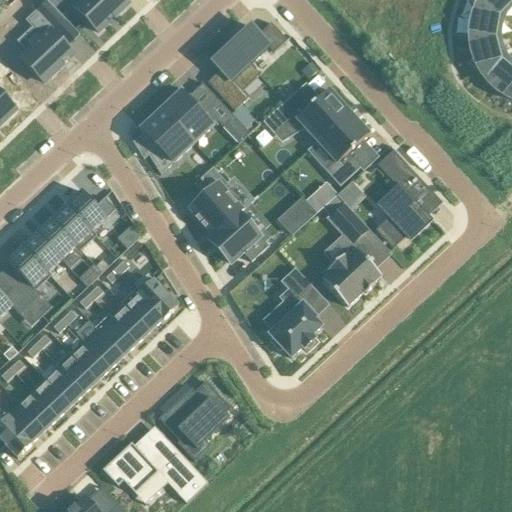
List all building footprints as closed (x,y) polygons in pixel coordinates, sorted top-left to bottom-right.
[(64,0),(51,0),(48,3),(59,14),(69,5),(64,0)] [(85,0),(75,9),(98,34),(129,5),(125,1),(123,0),(85,0)] [(386,58),(419,26),(394,0),(392,0),(360,31),(386,58)] [(511,0),(480,0),(477,7),(504,20),(507,14),(511,8),(511,0)] [(29,52),(21,60),(45,85),(74,57),(67,49),(60,42),(52,33),(65,21),(59,14),(48,3),(28,22),(33,27),(44,39),(29,52)] [(470,30),(470,41),(500,40),(500,33),(501,26),(504,20),(477,7),(473,18),(470,30)] [(235,43),(232,46),(252,67),(269,50),(274,55),(288,42),(271,25),(259,36),(251,28),(239,39),(239,38),(238,39),(239,39),(236,42),(235,41),(234,42),(235,43)] [(76,85),(66,75),(38,102),(56,121),(129,52),(111,33),(83,61),(91,70),(76,85)] [(500,40),(470,41),(472,53),(476,65),(481,75),(506,59),(503,53),(501,47),(500,40)] [(221,72),(208,84),(235,113),(249,100),(242,93),(260,76),(251,67),(252,67),(232,46),(229,49),(228,48),(227,49),(228,49),(225,52),(224,52),(223,52),(224,53),(213,64),(221,72)] [(406,52),(393,61),(418,97),(431,88),(406,52)] [(0,56),(0,84),(1,86),(15,74),(0,56)] [(506,59),(481,75),(489,85),(510,65),(506,59)] [(312,65),(302,73),(309,80),(318,72),(312,65)] [(511,66),(510,65),(489,85),(494,91),(497,93),(507,99),(511,90),(511,66)] [(168,106),(162,112),(194,146),(214,128),(218,124),(223,129),(234,119),(217,100),(202,115),(193,106),(194,105),(189,99),(180,90),(165,103),(168,106)] [(0,126),(17,111),(18,112),(18,111),(0,91),(0,126)] [(144,105),(151,112),(165,100),(158,92),(144,105)] [(296,95),(263,124),(274,136),(294,118),(318,144),(350,115),(329,92),(320,101),(310,110),(296,95)] [(149,119),(138,129),(143,134),(153,145),(154,144),(158,148),(148,157),(161,177),(174,165),(194,146),(162,112),(151,122),(149,119)] [(350,115),(318,144),(334,163),(324,172),(340,189),(361,169),(349,156),(364,142),(370,137),(350,115)] [(256,200),(282,173),(247,141),(222,168),(256,200)] [(394,153),(377,167),(405,197),(387,215),(390,218),(379,228),(397,247),(407,238),(410,242),(430,224),(413,206),(428,192),(394,153)] [(205,198),(190,211),(197,219),(195,220),(196,221),(198,220),(201,223),(199,224),(200,225),(201,223),(203,225),(201,227),(202,227),(203,226),(206,229),(205,231),(206,231),(207,230),(214,237),(215,238),(239,216),(240,216),(243,213),(242,212),(223,190),(228,186),(227,185),(213,169),(195,186),(205,198)] [(353,187),(341,198),(353,211),(365,199),(353,187)] [(82,193),(67,208),(92,234),(107,220),(116,211),(105,200),(96,208),(82,193)] [(304,201),(280,222),(293,237),(317,215),(304,201)] [(331,219),(329,221),(343,237),(353,247),(369,232),(345,206),(331,219)] [(67,208),(52,222),(77,248),(76,249),(80,253),(96,238),(92,234),(67,208)] [(213,239),(209,242),(213,246),(212,247),(213,248),(214,247),(217,250),(216,251),(218,250),(231,265),(243,254),(252,264),(269,248),(240,216),(239,216),(215,238),(214,237),(213,239)] [(316,217),(291,240),(308,259),(333,236),(316,217)] [(52,222),(37,236),(62,262),(76,249),(77,248),(52,222)] [(37,236),(23,249),(48,275),(49,275),(62,262),(37,236)] [(23,249),(7,263),(19,276),(10,284),(30,306),(41,296),(36,292),(51,278),(49,275),(48,275),(23,249)] [(329,276),(323,282),(348,309),(364,293),(366,295),(375,287),(373,285),(381,277),(376,271),(357,251),(349,258),(347,255),(334,267),(327,274),(329,276)] [(266,261),(231,293),(249,312),(284,280),(266,261)] [(124,263),(115,271),(120,277),(129,269),(124,263)] [(94,266),(79,280),(86,288),(101,274),(94,266)] [(115,271),(106,279),(112,285),(120,277),(115,271)] [(273,334),(269,337),(273,341),(270,343),(280,353),(282,351),(291,360),(303,350),(304,351),(315,341),(312,339),(312,338),(321,329),(315,322),(317,321),(316,320),(298,301),(312,288),(295,271),(281,284),(288,292),(279,300),(283,304),(293,315),(273,334)] [(150,279),(135,292),(163,322),(162,323),(163,324),(178,309),(150,279)] [(0,320),(13,309),(19,316),(30,306),(10,284),(0,293),(0,320)] [(97,288),(89,296),(94,302),(103,294),(97,288)] [(135,292),(121,306),(124,309),(125,308),(150,335),(162,323),(163,322),(135,292)] [(89,296),(80,304),(86,310),(94,302),(89,296)] [(113,320),(112,321),(137,347),(150,335),(125,308),(124,309),(113,320)] [(71,312),(62,321),(68,326),(77,318),(71,312)] [(109,317),(95,330),(98,334),(99,333),(124,359),(137,347),(112,321),(113,320),(109,317)] [(62,321),(54,329),(59,335),(68,326),(62,321)] [(98,334),(86,345),(110,372),(124,359),(99,333),(98,334)] [(45,337),(36,345),(42,351),(51,343),(45,337)] [(36,345),(28,353),(33,359),(42,351),(36,345)] [(73,357),(73,358),(97,384),(110,372),(86,345),(73,357)] [(11,347),(3,356),(8,362),(17,353),(11,347)] [(70,354),(56,367),(59,371),(60,370),(84,396),(97,384),(73,358),(73,357),(70,354)] [(19,362),(10,370),(16,376),(24,368),(19,362)] [(10,370),(1,378),(7,384),(16,376),(10,370)] [(59,371),(46,382),(71,409),(84,396),(60,370),(59,371)] [(46,382),(33,395),(58,421),(71,409),(46,382)] [(195,415),(173,436),(180,444),(178,446),(194,464),(211,448),(206,443),(230,421),(225,416),(231,410),(206,384),(195,394),(192,390),(181,400),(195,415)] [(33,395),(20,407),(45,433),(58,421),(33,395)] [(8,419),(7,419),(32,446),(33,445),(45,433),(20,407),(8,419)] [(5,415),(0,419),(0,441),(18,460),(33,445),(32,446),(7,419),(8,419),(5,415)] [(248,421),(199,465),(216,484),(265,439),(248,421)] [(132,445),(103,472),(118,488),(123,483),(135,496),(136,496),(158,475),(168,485),(168,486),(168,485),(172,482),(182,492),(178,496),(187,506),(208,485),(170,445),(169,443),(148,463),(134,448),(132,445)] [(96,511),(87,502),(85,500),(76,509),(73,511),(96,511)]
